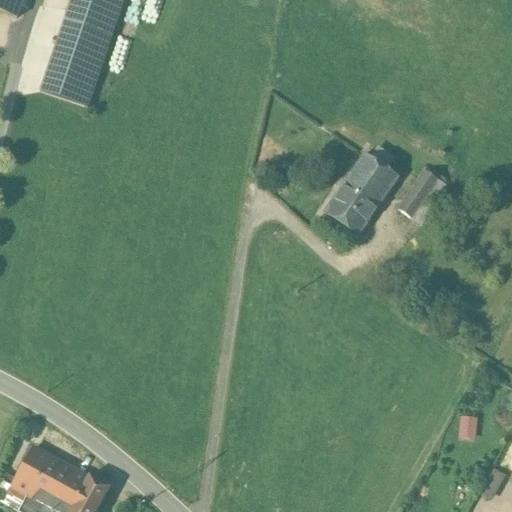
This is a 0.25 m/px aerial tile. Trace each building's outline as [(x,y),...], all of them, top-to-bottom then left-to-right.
[(23,0),(0,0),(0,14),(17,20),(23,0)] [(71,0),(41,93),(88,108),(124,0),(71,0)] [(395,161),(378,149),(369,161),(387,173),(395,161)] [(369,161),(363,157),(348,179),(382,203),(398,181),(387,173),(369,161)] [(423,174),(397,212),(420,227),(446,190),(423,174)] [(382,203),(348,179),(323,215),(357,239),(382,203)] [(458,438),(475,439),(476,417),(459,416),(458,438)] [(95,511),(108,490),(88,479),(87,480),(33,450),(12,489),(3,484),(0,489),(0,503),(15,511),(95,511)] [(492,499),(504,476),(492,469),(479,493),(492,499)]
